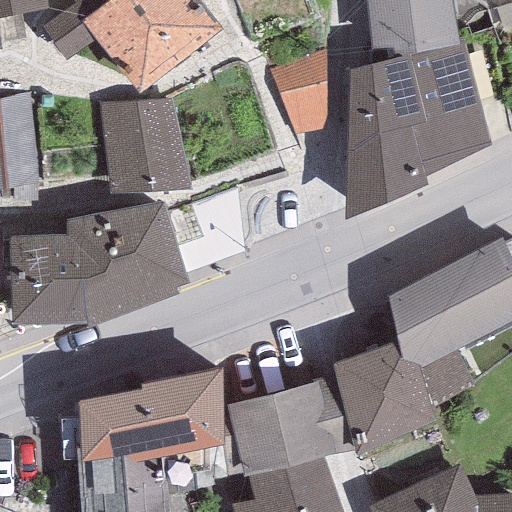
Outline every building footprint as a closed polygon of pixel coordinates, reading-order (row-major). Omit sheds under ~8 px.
[(1,0),(2,4),(6,3),(18,1),(23,31),(26,30),(80,21),(76,0),(1,0)] [(112,74),(132,56),(120,40),(144,20),(125,0),(118,0),(78,37),(112,74)] [(132,56),(176,110),(256,47),(218,0),(169,0),(144,20),(120,40),(132,56)] [(390,0),(394,60),(479,54),(475,0),(390,0)] [(18,1),(6,3),(7,24),(0,24),(0,70),(28,69),(26,30),(23,31),(18,1)] [(354,58),(299,79),(323,153),(354,142),(354,58)] [(379,110),(378,228),(447,200),(434,113),(442,110),(437,68),(383,83),(385,108),(379,110)] [(0,188),(1,203),(69,198),(62,113),(0,118),(0,188)] [(203,114),(133,124),(145,207),(215,197),(203,114)] [(101,251),(43,254),(46,341),(122,338),(206,309),(184,220),(97,235),(101,251)] [(0,291),(27,264),(0,237),(0,291)] [(511,262),(415,314),(436,353),(441,351),(457,393),(511,363),(511,262)] [(436,353),(365,380),(369,390),(390,446),(394,458),(470,429),(457,393),(441,351),(436,353)] [(226,451),(226,372),(76,405),(83,470),(226,451)] [(369,390),(345,399),(366,455),(390,446),(369,390)] [(343,393),(260,424),(284,489),(353,464),(367,458),(366,455),(345,399),(343,393)] [(371,511),(353,464),(284,489),(292,510),(286,511),(371,511)] [(502,511),(490,481),(410,511),(502,511)]
